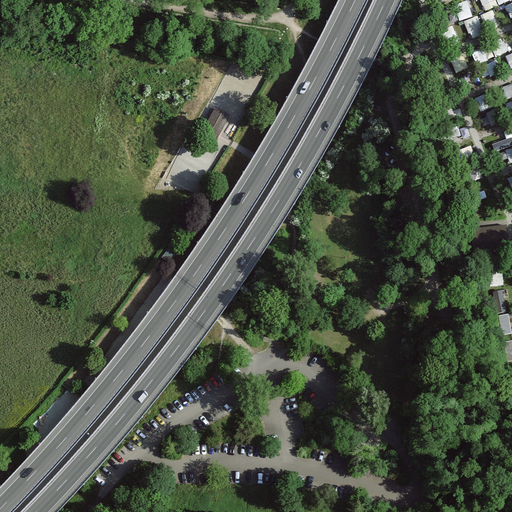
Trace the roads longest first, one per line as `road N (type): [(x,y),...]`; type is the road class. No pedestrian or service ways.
road 1 (motorway): [(355,0),(277,146),(174,302),(0,508)]
road 2 (motorway): [(36,511),(143,392),(266,222),(385,0)]
road 3 (track): [(511,494),(416,88),(411,55),(428,31),(421,0)]
road 4 (track): [(394,0),(411,55),(379,60),(341,50),(285,21)]
road 5 (track): [(285,21),(141,0)]
